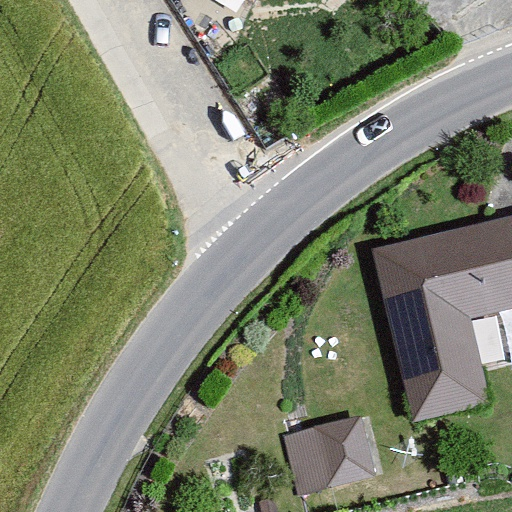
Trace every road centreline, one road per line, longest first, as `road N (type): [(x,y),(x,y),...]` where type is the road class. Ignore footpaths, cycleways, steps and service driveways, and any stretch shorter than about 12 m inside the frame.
road 1 (tertiary): [(80,511),(174,328),(316,179),(420,112),(511,75)]
road 2 (track): [(252,246),(101,0)]
